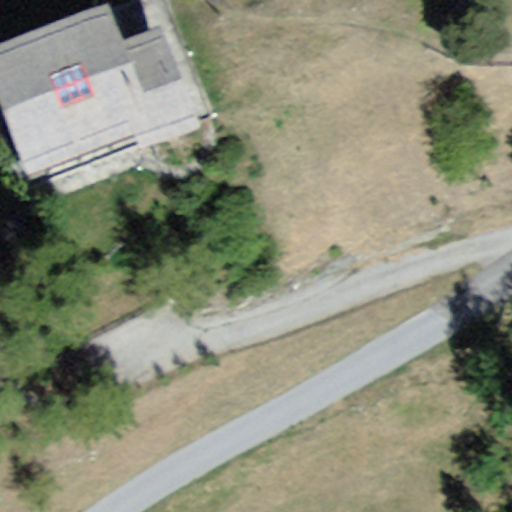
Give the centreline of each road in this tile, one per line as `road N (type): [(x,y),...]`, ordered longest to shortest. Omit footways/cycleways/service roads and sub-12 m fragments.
road 1 (residential): [(119,511),(511,288)]
road 2 (track): [(511,388),(471,511)]
